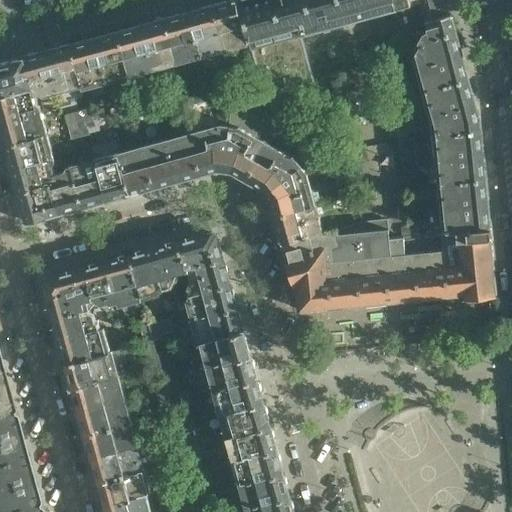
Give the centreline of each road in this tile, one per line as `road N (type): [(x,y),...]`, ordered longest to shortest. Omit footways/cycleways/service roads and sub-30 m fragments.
road 1 (residential): [(323,511),(246,230),(231,212),(207,206),(7,259)]
road 2 (residential): [(7,259),(79,511)]
road 3 (residential): [(511,191),(492,0)]
